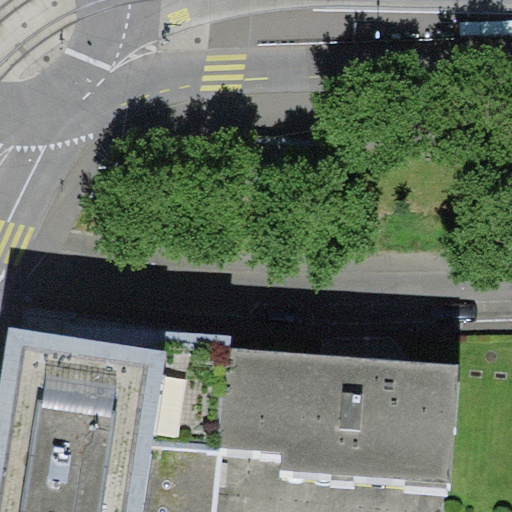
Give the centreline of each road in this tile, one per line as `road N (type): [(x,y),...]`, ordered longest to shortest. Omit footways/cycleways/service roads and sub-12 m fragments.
road 1 (residential): [(511,279),(58,270),(0,257)]
road 2 (primary): [(79,87),(226,71),(511,62)]
